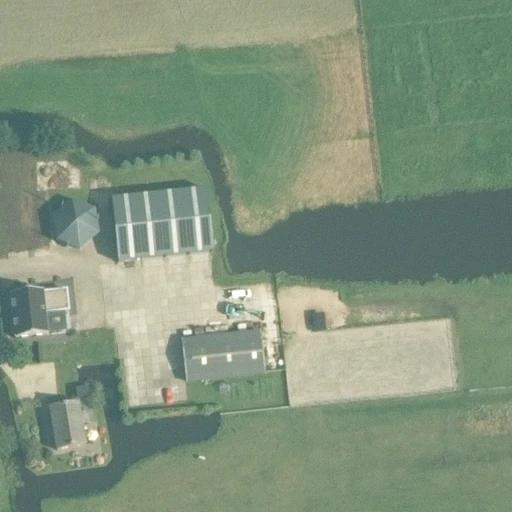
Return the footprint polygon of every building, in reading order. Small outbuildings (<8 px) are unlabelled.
[(205,191),(110,201),(117,265),(212,255),(205,191)] [(51,217),(55,241),(79,251),(98,233),(94,209),(71,201),(51,217)] [(0,254),(49,249),(45,208),(0,212),(0,254)] [(62,289),(9,295),(14,333),(14,339),(46,335),(47,335),(47,333),(66,331),(63,311),(69,311),(66,289),(62,289)] [(273,330),(189,339),(196,403),(280,394),(273,330)] [(86,388),(75,390),(77,400),(88,398),(86,388)] [(48,409),(55,453),(85,447),(81,426),(89,424),(87,414),(79,415),(77,404),(48,409)]
